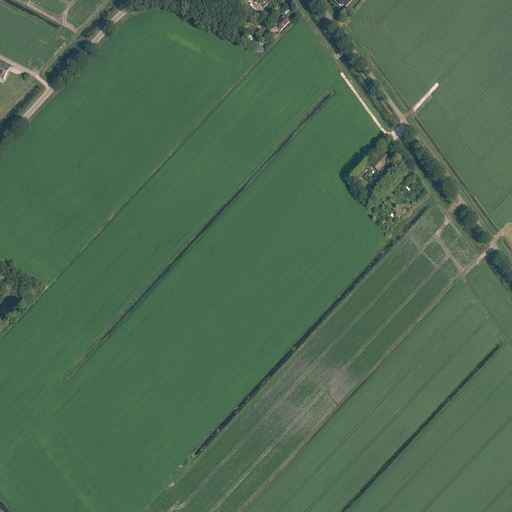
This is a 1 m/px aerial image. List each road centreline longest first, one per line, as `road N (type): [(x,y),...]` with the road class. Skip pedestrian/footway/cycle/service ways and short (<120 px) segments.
road 1 (unclassified): [(0,145),(118,18),(155,0)]
road 2 (tertiary): [(511,276),(402,122)]
road 3 (tertiary): [(402,122),(316,0)]
